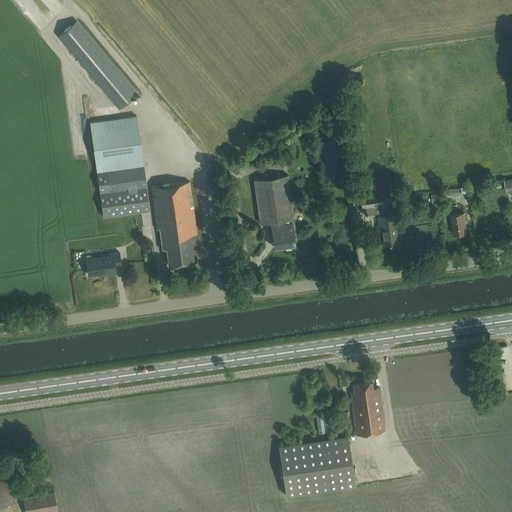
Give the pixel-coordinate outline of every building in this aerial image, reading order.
[(43,30),(50,24),(42,15),(35,22),(43,30)] [(58,36),(119,108),(137,93),(77,20),(58,36)] [(136,115),(90,122),(103,217),(149,210),(136,115)] [(207,173),(208,183),(216,182),(214,172),(207,173)] [(294,235),(296,234),(294,218),(288,175),(254,180),(260,223),(272,221),(272,225),(271,225),(274,247),(295,245),(294,235)] [(192,251),(199,250),(189,181),(151,187),(157,229),(160,228),(162,249),(166,248),(169,265),(193,261),(192,251)] [(362,208),(384,205),(382,192),(360,195),(362,208)] [(454,234),(468,232),(465,212),(451,214),(454,234)] [(398,243),(395,227),(398,227),(396,213),(378,216),(380,229),(382,229),(384,245),(398,243)] [(115,266),(121,265),(119,252),(110,253),(111,256),(86,259),(89,275),(102,273),(102,275),(116,273),(115,266)] [(356,434),(385,430),(378,386),(373,387),(372,380),(353,383),(354,390),(350,391),(356,434)] [(286,495),(355,485),(348,435),(278,446),(286,495)] [(0,503),(17,500),(9,461),(0,462),(0,503)] [(25,511),(56,511),(58,511),(54,492),(23,497),(25,511)]
